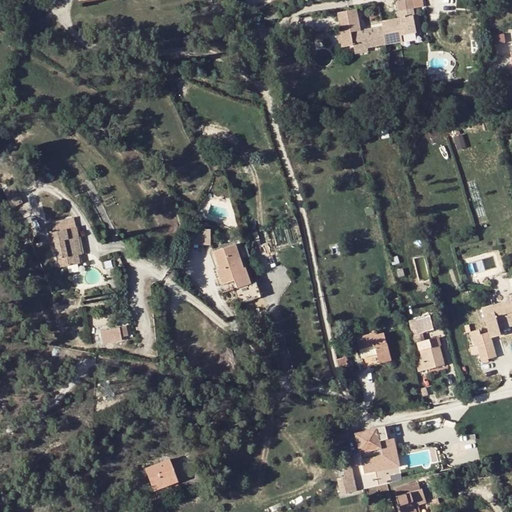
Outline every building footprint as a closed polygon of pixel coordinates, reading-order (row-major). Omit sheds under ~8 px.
[(403,0),(396,1),(397,11),(414,9),(412,0),(403,0)] [(278,18),(277,10),(263,13),(264,20),(278,18)] [(380,20),(381,24),(350,31),(346,16),(329,20),(332,37),(336,54),(354,51),(366,47),(385,44),(401,41),(400,36),(416,33),(412,15),(380,20)] [(327,38),(331,55),(336,54),(332,37),(327,38)] [(77,255),(73,238),(78,236),(75,227),(66,229),(64,219),(44,224),(48,243),(53,242),(58,268),(79,264),(77,255)] [(211,243),(211,228),(193,228),(193,243),(211,243)] [(73,238),(77,255),(82,254),(78,236),(73,238)] [(215,270),(220,285),(232,280),(235,288),(250,283),(243,268),(242,268),(234,244),(212,252),(218,269),(215,270)] [(117,254),(111,256),(115,265),(120,263),(117,254)] [(220,285),(223,292),(235,288),(232,280),(220,285)] [(480,309),(487,331),(490,339),(500,335),(499,331),(498,326),(511,322),(511,295),(509,296),(510,300),(480,309)] [(417,333),(422,333),(433,330),(429,315),(407,321),(413,340),(418,339),(417,333)] [(511,322),(498,326),(499,331),(511,327),(511,322)] [(99,331),(101,344),(120,341),(119,338),(126,336),(124,326),(99,331)] [(378,363),(390,360),(383,333),(377,334),(375,329),(370,331),(371,333),(355,337),(359,349),(374,345),(375,349),(376,353),(378,363)] [(415,358),(418,372),(444,364),(437,338),(417,343),(420,357),(415,358)] [(481,361),(496,356),(491,342),(477,346),(481,361)] [(374,345),(359,349),(360,353),(360,357),(376,353),(375,349),(374,345)] [(364,357),(365,365),(377,364),(376,356),(364,357)] [(339,371),(348,369),(344,357),(336,360),(339,371)] [(324,374),(327,382),(334,380),(331,371),(324,374)] [(387,438),(384,426),(354,434),(359,453),(381,448),(380,440),(387,438)] [(360,458),(382,453),(381,448),(359,453),(360,458)] [(168,459),(144,468),(152,488),(166,482),(168,485),(177,481),(168,459)] [(346,475),(337,477),(341,493),(358,489),(353,465),(344,467),(346,475)] [(446,477),(455,475),(453,469),(444,471),(446,477)] [(415,511),(410,492),(415,491),(418,505),(426,503),(422,489),(420,490),(418,481),(394,488),(400,511),(415,511)] [(152,488),(152,491),(168,485),(166,482),(152,488)] [(415,511),(420,511),(418,505),(415,491),(410,492),(415,511)] [(439,506),(453,502),(450,491),(436,494),(439,506)]
